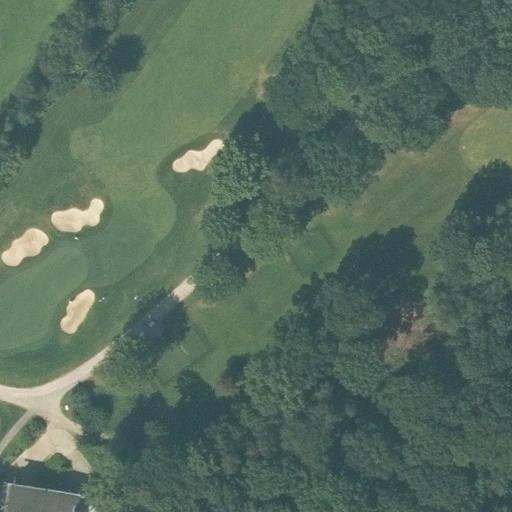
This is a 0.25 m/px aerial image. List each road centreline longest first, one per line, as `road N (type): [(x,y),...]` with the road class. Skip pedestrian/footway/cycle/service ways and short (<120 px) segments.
road 1 (track): [(33,409),(136,333),(246,234),(471,0)]
road 2 (track): [(256,511),(33,408)]
